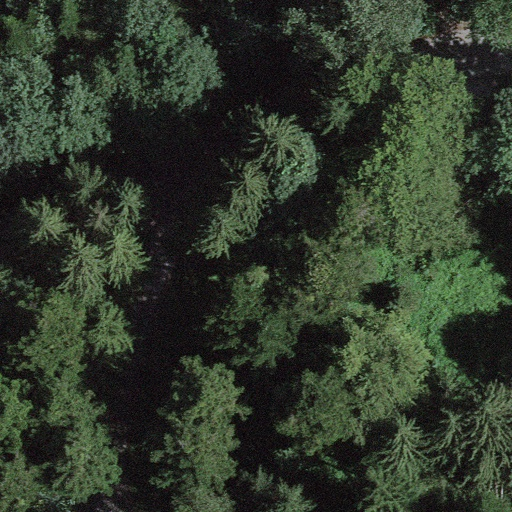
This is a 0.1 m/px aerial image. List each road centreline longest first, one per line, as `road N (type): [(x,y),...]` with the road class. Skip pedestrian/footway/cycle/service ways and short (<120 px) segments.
road 1 (unclassified): [(0,240),(317,89),(384,68),(511,57)]
road 2 (track): [(151,511),(134,394),(187,149)]
road 3 (track): [(97,511),(134,394)]
